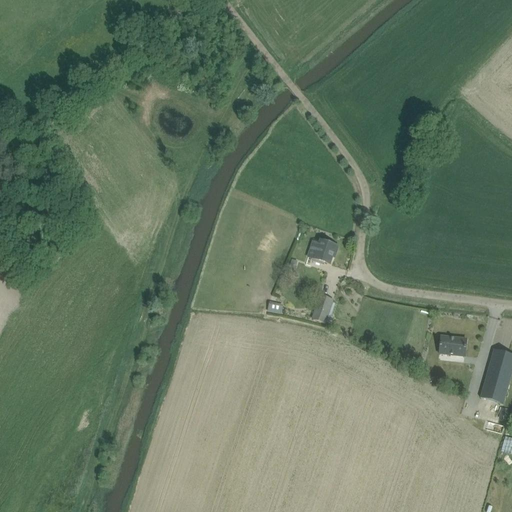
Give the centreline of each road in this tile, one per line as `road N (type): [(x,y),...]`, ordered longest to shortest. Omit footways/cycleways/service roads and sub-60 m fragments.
road 1 (unclassified): [(511,307),(383,288),(364,274),(364,185),(223,0)]
road 2 (track): [(0,230),(38,211),(41,143),(53,118),(193,0)]
